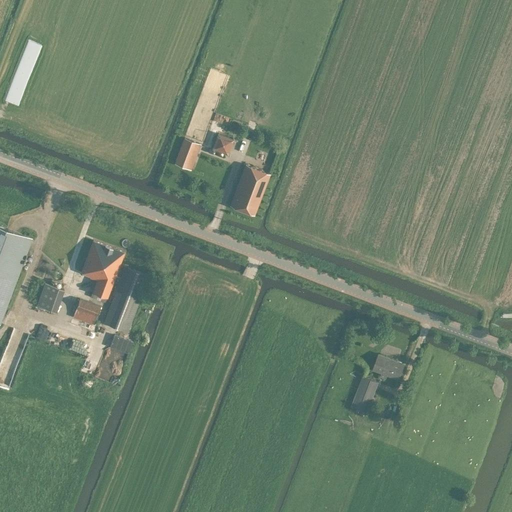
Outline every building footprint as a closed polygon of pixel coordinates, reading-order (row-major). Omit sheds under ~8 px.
[(203,135),(207,123),(192,118),(188,130),(203,135)] [(216,129),(212,145),(228,149),(232,133),(216,129)] [(201,141),(184,135),(174,161),(191,167),(201,141)] [(270,170),(246,161),(231,202),(255,211),(270,170)] [(203,183),(198,172),(186,177),(191,188),(203,183)] [(32,235),(0,222),(0,321),(32,235)] [(124,250),(92,238),(80,270),(89,273),(89,274),(97,277),(90,294),(105,300),(113,279),(119,281),(104,320),(127,329),(149,273),(125,264),(121,275),(115,273),(124,250)] [(37,302),(57,309),(64,287),(45,280),(37,302)] [(97,313),(100,304),(78,296),(75,305),(76,306),(71,320),(95,328),(97,323),(93,322),(96,313),(97,313)] [(87,335),(39,322),(36,336),(83,349),(87,335)] [(120,345),(127,347),(130,337),(123,335),(120,345)] [(0,356),(0,373),(9,376),(20,342),(6,338),(0,356)] [(372,367),(398,376),(404,361),(378,351),(372,367)] [(62,353),(56,371),(74,377),(80,359),(62,353)] [(379,379),(363,373),(352,403),(368,409),(379,379)]
